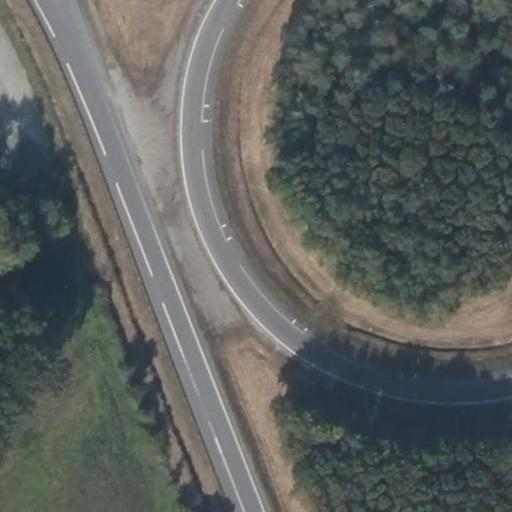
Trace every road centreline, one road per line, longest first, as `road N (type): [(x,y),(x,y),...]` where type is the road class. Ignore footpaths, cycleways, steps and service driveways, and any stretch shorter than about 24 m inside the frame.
road 1 (trunk): [(511,388),(442,393),(354,374),(296,343),(250,298),(203,213),(191,150),(195,77),(227,0)]
road 2 (trunk): [(76,58),(249,511)]
